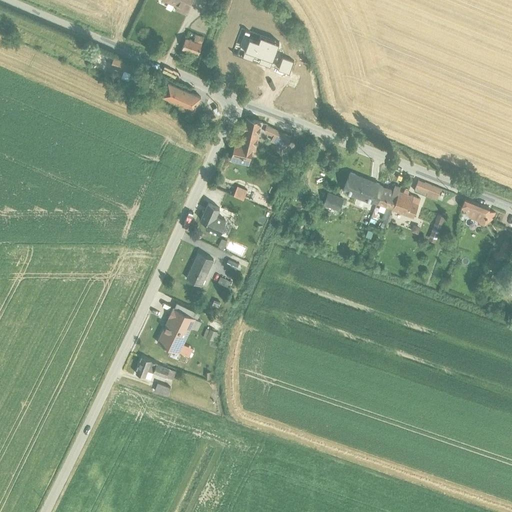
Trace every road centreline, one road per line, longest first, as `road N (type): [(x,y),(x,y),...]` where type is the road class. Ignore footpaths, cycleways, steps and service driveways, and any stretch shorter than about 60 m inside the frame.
road 1 (unclassified): [(45,511),(237,100)]
road 2 (unclassified): [(511,207),(237,100)]
road 3 (unclassified): [(237,100),(4,0)]
